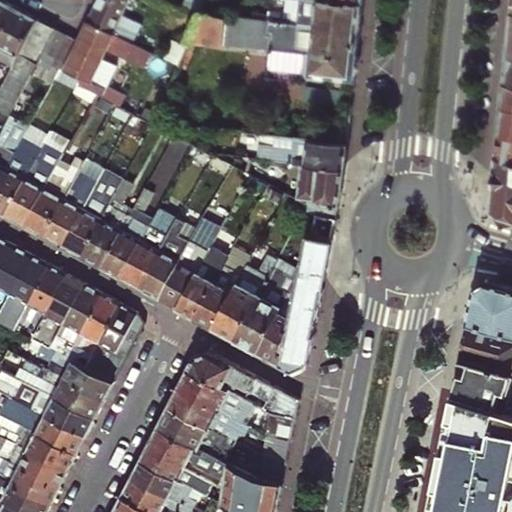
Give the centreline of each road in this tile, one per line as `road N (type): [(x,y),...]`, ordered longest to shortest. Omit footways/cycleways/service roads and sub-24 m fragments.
road 1 (secondary): [(373,511),(415,307),(443,265)]
road 2 (secondary): [(455,212),(443,146),(458,0)]
road 3 (residential): [(83,511),(182,323)]
road 4 (residential): [(182,323),(0,224)]
road 5 (secondary): [(419,0),(404,144),(384,198)]
road 6 (residential): [(357,396),(291,380),(182,323)]
road 7 (secondary): [(372,246),(376,298),(357,396)]
